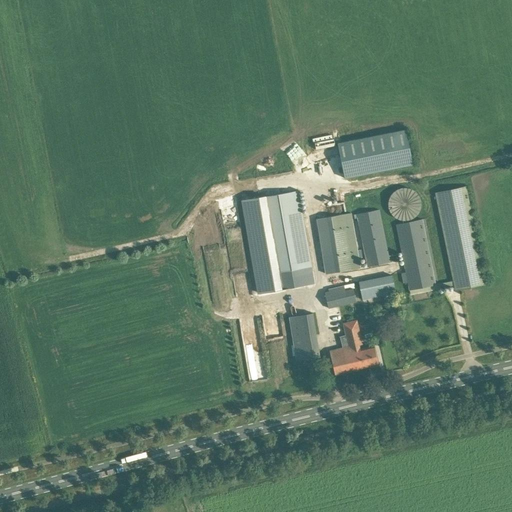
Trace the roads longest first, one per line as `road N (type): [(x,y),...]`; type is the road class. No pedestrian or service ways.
road 1 (primary): [(0,496),(511,368)]
road 2 (track): [(67,262),(223,222),(259,180),(305,184),(317,196),(511,155)]
